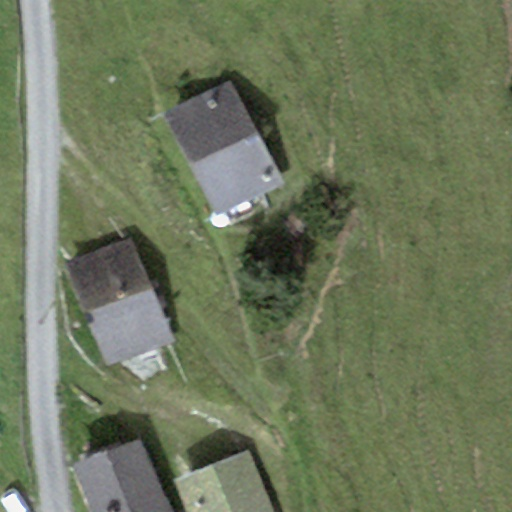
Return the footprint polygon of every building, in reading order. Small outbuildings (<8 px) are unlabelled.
[(280,190),(229,84),(163,116),(214,222),(280,190)] [(133,238),(65,265),(105,365),(173,339),(133,238)] [(74,467),(91,511),(140,511),(167,502),(143,440),(74,467)] [(272,511),(249,451),(170,481),(182,511),(272,511)] [(171,511),(167,502),(140,511),(171,511)]
